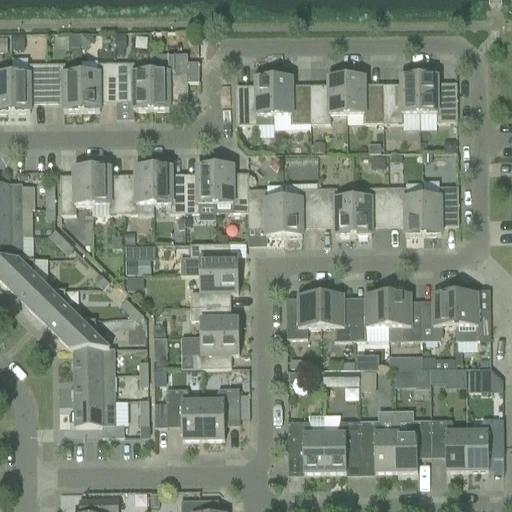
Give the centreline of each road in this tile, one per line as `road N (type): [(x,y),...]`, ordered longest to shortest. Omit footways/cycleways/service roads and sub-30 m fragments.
road 1 (residential): [(478,144),(474,57),(456,47),(235,48),(216,66),(215,138),(0,143)]
road 2 (residential): [(251,479),(267,456),(263,290),(279,266),(481,261)]
road 3 (residential): [(27,483),(251,479)]
